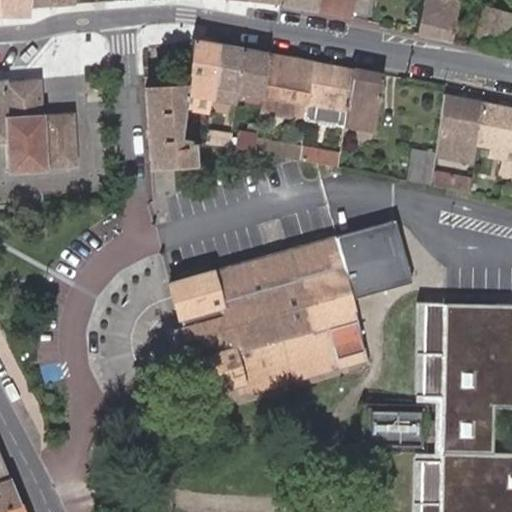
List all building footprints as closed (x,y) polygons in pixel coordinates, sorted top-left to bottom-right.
[(0,0),(0,17),(29,18),(32,7),(33,0),(0,0)] [(280,0),(279,7),(314,11),(315,0),(280,0)] [(315,0),(314,11),(348,17),(351,0),(315,0)] [(419,0),(413,35),(448,42),(456,0),(419,0)] [(510,16),(482,10),(474,43),(502,50),(510,16)] [(191,40),(188,40),(184,87),(183,93),(209,97),(217,44),(191,40)] [(241,49),(217,44),(209,97),(233,101),(234,95),(241,49)] [(266,53),(241,49),(234,95),(260,99),(266,53)] [(312,61),(266,53),(260,99),(259,108),(305,115),(312,61)] [(350,69),(312,61),(305,115),(304,121),(342,126),(350,69)] [(382,76),(350,69),(342,126),(374,130),(382,76)] [(0,144),(6,144),(7,175),(44,173),(43,170),(75,169),(72,113),(41,114),(40,81),(3,83),(3,80),(0,80),(0,144)] [(184,167),(179,138),(183,93),(184,87),(144,89),(151,169),(184,167)] [(233,101),(232,104),(259,108),(260,99),(234,95),(233,101)] [(443,97),(435,156),(472,161),(474,151),(481,102),(443,97)] [(511,107),(481,102),(474,151),(511,156),(511,107)] [(233,148),(253,152),(255,142),(235,138),(233,148)] [(253,152),(298,161),(300,150),(255,142),(253,152)] [(405,181),(429,185),(435,157),(411,152),(405,181)] [(431,186),(468,193),(470,178),(433,172),(431,186)] [(152,185),(155,213),(170,215),(170,184),(152,185)] [(498,198),(511,200),(511,186),(501,184),(498,198)] [(396,231),(169,289),(181,332),(171,335),(177,359),(187,356),(198,399),(363,357),(350,308),(412,293),(396,231)] [(511,511),(511,304),(430,303),(429,400),(445,400),(445,421),(430,420),(430,410),(376,409),(376,447),(429,447),(429,436),(445,436),(445,457),(429,457),(428,511),(511,511)] [(0,481),(0,511),(16,505),(5,480),(0,481)]
